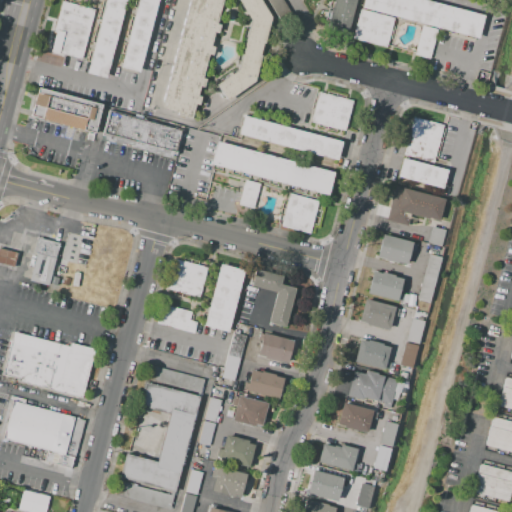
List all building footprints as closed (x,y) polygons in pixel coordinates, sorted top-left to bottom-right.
[(104,0),(125,0),(105,78),(86,73),(104,0)] [(137,0),(156,0),(138,71),(120,66),(137,0)] [(189,0),(222,0),(192,120),(176,116),(177,112),(162,108),(189,0)] [(257,0),(270,19),(255,79),(226,100),(216,85),(237,70),(250,21),(239,0),(257,0)] [(268,0),(282,0),(299,26),(289,33),(268,0)] [(355,0),(347,31),(326,26),(333,0),(355,0)] [(362,0),(425,0),(483,15),(477,37),(361,7),(362,0)] [(61,1),(93,10),(80,59),(48,51),(61,1)] [(360,10),(393,18),(386,46),(353,38),(360,10)] [(421,26),(436,30),(429,57),(414,54),(421,26)] [(101,106),(93,134),(28,116),(37,87),(101,106)] [(318,92),(351,101),(343,131),(310,122),(318,92)] [(108,110),(181,130),(175,154),(170,153),(169,157),(104,140),(105,137),(101,136),(108,110)] [(243,116),(341,142),(336,160),(238,134),(243,116)] [(413,117),(443,125),(434,159),(404,151),(413,117)] [(216,142),(332,173),(327,195),(210,164),(216,142)] [(402,158),(447,170),(442,189),(397,176),(402,158)] [(244,180),(258,184),(252,209),(237,205),(244,180)] [(394,186),(444,199),(439,220),(411,213),(408,226),(385,221),(394,186)] [(289,194),(317,201),(309,234),(280,227),(289,194)] [(430,227),(444,231),(440,247),(426,243),(430,227)] [(382,235),(412,243),(406,265),(376,257),(382,235)] [(37,237),(33,254),(35,255),(28,281),(48,286),(59,243),(37,237)] [(0,249),(0,264),(11,268),(15,254),(0,249)] [(428,254),(440,257),(428,303),(416,300),(428,254)] [(173,258),(207,267),(200,297),(165,289),(173,258)] [(220,264),(243,270),(227,332),(203,326),(220,264)] [(255,269),(282,276),(280,284),(295,288),(285,328),(267,324),(275,293),(251,287),(255,269)] [(371,271),(401,279),(395,300),(366,292),(371,271)] [(364,299),(394,306),(388,329),(358,321),(364,299)] [(161,304),(156,323),(192,332),(195,321),(188,320),(190,312),(161,304)] [(411,318),(424,321),(418,344),(405,341),(411,318)] [(13,333),(2,375),(17,379),(16,383),(81,399),(94,348),(69,342),(68,347),(13,333)] [(262,334),(292,342),(286,364),(256,356),(262,334)] [(360,338),(389,346),(383,369),(353,361),(360,338)] [(405,342),(417,346),(411,369),(399,365),(405,342)] [(150,365),(203,379),(199,393),(147,379),(150,365)] [(250,371),(283,379),(278,398),(246,390),(250,371)] [(353,371),(346,396),(389,408),(396,380),(365,371),(365,375),(353,371)] [(504,378),(511,379),(511,410),(497,407),(504,378)] [(144,382),(198,396),(174,492),(118,477),(124,453),(156,462),(169,414),(138,406),(144,382)] [(237,396),(266,403),(261,427),(254,425),(253,427),(231,422),(237,396)] [(202,419),(213,421),(218,400),(208,397),(202,419)] [(0,439),(10,401),(73,418),(63,455),(0,439)] [(342,403),(371,410),(366,432),(336,424),(342,403)] [(491,417),(511,422),(511,453),(484,446),(491,417)] [(197,443),(207,445),(212,423),(202,421),(197,443)] [(384,421),(396,424),(390,447),(378,444),(384,421)] [(225,435),(247,441),(246,445),(253,446),(248,468),(218,460),(225,435)] [(321,445),(317,462),(350,471),(356,449),(340,445),(340,447),(333,445),(332,448),(321,445)] [(378,445),(390,448),(384,471),(372,468),(378,445)] [(479,464),(511,472),(511,485),(508,502),(472,493),(479,464)] [(217,467),(245,474),(240,498),(211,491),(217,467)] [(195,494),(200,472),(188,469),(183,492),(195,494)] [(312,471),(341,478),(335,500),(306,493),(312,471)] [(120,482),(172,496),(169,510),(116,495),(120,482)] [(360,483),(373,487),(367,509),(354,505),(360,483)] [(22,490),(48,497),(44,511),(23,511),(24,511),(17,509),(22,490)] [(177,511),(189,511),(194,496),(183,493),(177,511)] [(301,511),(305,500),(333,507),(331,511),(301,511)]
